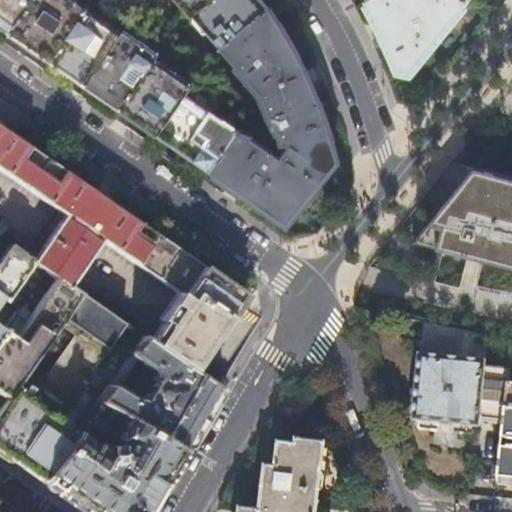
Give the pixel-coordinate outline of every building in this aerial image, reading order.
[(0,0),(0,20),(12,29),(32,0),(0,0)] [(88,8),(93,1),(91,0),(32,0),(12,29),(32,43),(54,58),(88,8)] [(180,0),(193,14),(210,0),(180,0)] [(210,0),(193,14),(223,47),(269,8),(262,0),(210,0)] [(368,0),(388,37),(401,68),(412,70),(468,0),(368,0)] [(269,8),(223,47),(262,90),(258,93),(275,128),(283,131),(285,142),(289,142),(292,144),(309,156),(303,165),(323,179),(339,159),(333,137),(334,137),(322,101),(320,101),(309,75),(299,54),(300,54),(282,22),(281,22),(270,6),(269,8)] [(123,32),(88,8),(54,58),(70,69),(89,83),(123,32)] [(160,51),(127,28),(123,32),(89,83),(106,95),(122,106),(157,56),(160,51)] [(194,83),(157,56),(122,106),(143,120),(161,132),(193,84),(194,83)] [(187,151),(213,169),(241,127),(245,123),(231,114),(229,118),(227,117),(226,118),(211,108),(211,103),(209,101),(212,97),(193,84),(161,132),(187,151)] [(0,169),(61,211),(29,257),(33,260),(44,268),(56,276),(69,285),(101,239),(169,286),(137,332),(141,335),(191,370),(213,339),(209,337),(240,292),(217,276),(188,256),(60,167),(12,134),(0,125),(0,169)] [(309,156),(292,144),(283,157),(263,142),(263,139),(256,137),(255,133),(241,127),(213,169),(246,192),(289,222),(323,179),(303,165),(309,156)] [(511,206),(455,191),(412,245),(466,260),(511,271),(511,206)] [(0,332),(3,328),(0,325),(0,299),(1,298),(5,300),(33,260),(29,257),(10,244),(0,257),(0,332)] [(80,292),(69,285),(56,276),(30,316),(33,318),(18,339),(3,328),(0,332),(0,399),(4,402),(80,292)] [(0,450),(3,453),(41,479),(97,399),(141,335),(137,332),(80,292),(4,402),(0,407),(0,450)] [(243,295),(240,292),(209,337),(213,339),(243,295)] [(191,370),(141,335),(97,399),(184,450),(201,421),(219,389),(191,370)] [(479,428),(503,430),(507,387),(509,375),(483,372),(484,367),(420,360),(413,422),(416,422),(416,425),(421,425),(421,424),(432,425),(432,426),(437,427),(437,425),(455,427),(455,429),(460,429),(461,427),(471,428),(471,430),(476,431),(476,429),(479,429),(479,428)] [(503,430),(498,487),(511,488),(511,387),(507,387),(503,430)] [(41,479),(74,502),(88,511),(147,511),(150,508),(184,450),(97,399),(41,479)] [(264,511),(320,511),(326,448),(299,446),(298,451),(281,450),(280,463),(278,474),(268,473),(264,511)]
